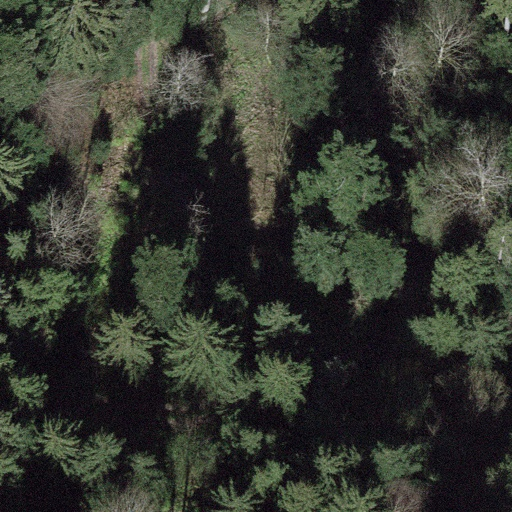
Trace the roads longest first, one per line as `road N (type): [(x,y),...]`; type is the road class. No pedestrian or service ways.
road 1 (track): [(156,0),(158,124),(199,210),(234,230),(318,243),(435,244),(511,256)]
road 2 (track): [(511,310),(220,396),(101,412),(0,378)]
